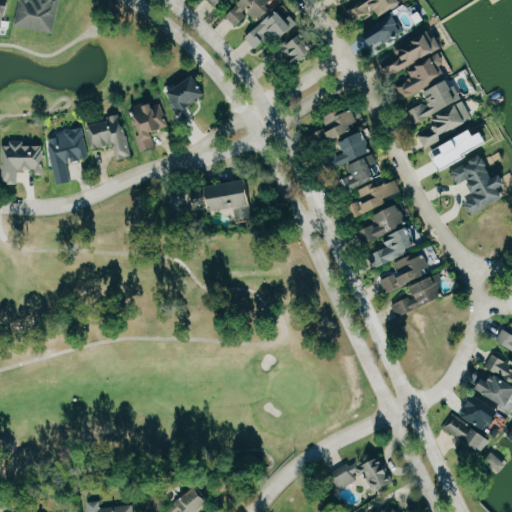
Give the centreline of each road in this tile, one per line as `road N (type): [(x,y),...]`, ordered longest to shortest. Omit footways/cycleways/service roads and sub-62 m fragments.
road 1 (tertiary): [(143,0),(202,47),(259,117),(449,511)]
road 2 (tertiary): [(468,511),(286,117),(229,50),(166,0)]
road 3 (residential): [(416,404),(465,386),(488,339),(493,303),(396,170),(366,92),(306,0)]
road 4 (residential): [(319,96),(201,160),(106,191),(0,209)]
road 5 (residential): [(252,511),(342,440),(416,404)]
